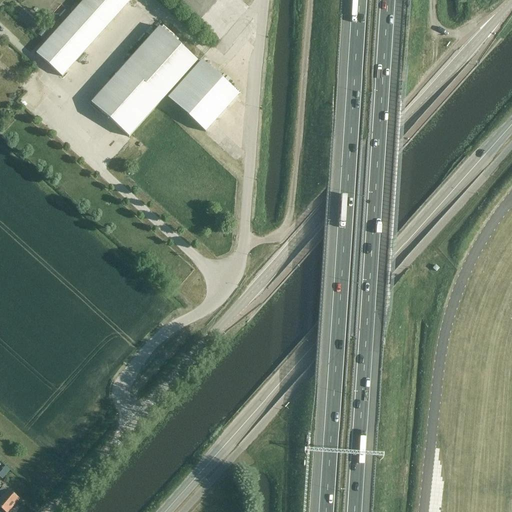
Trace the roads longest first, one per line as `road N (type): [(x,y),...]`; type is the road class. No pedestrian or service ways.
road 1 (tertiary): [(136,420),(511,3)]
road 2 (secondary): [(166,511),(511,126)]
road 3 (motorway): [(358,0),(325,511)]
road 4 (motorway): [(354,511),(387,0)]
road 5 (unknown): [(225,287),(65,125),(65,106),(109,58)]
road 6 (unclassified): [(245,240),(239,265),(206,309),(153,341),(123,380),(123,407),(136,420)]
road 7 (tertiary): [(55,511),(136,420)]
